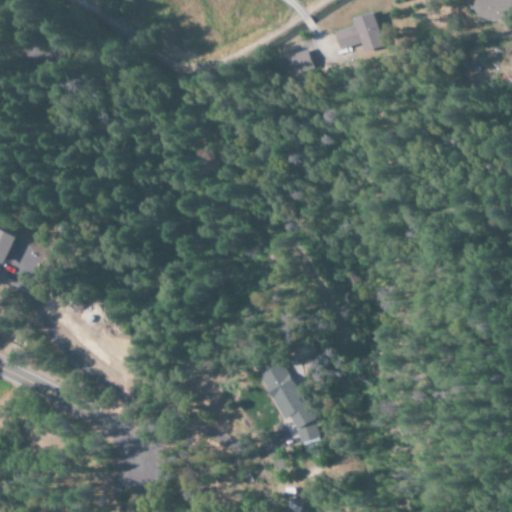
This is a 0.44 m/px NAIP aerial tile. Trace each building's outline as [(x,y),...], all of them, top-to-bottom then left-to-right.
[(511,0),(475,0),(476,22),(502,21),(502,14),(511,13),(511,0)] [(333,33),(336,43),(345,40),(347,49),(360,45),(362,54),(383,48),(373,13),(352,19),(354,27),(333,33)] [(313,70),(307,49),(284,56),(290,77),(313,70)] [(0,229),(0,264),(1,265),(14,235),(0,229)] [(281,421),(289,417),(304,448),(322,440),(283,361),(258,373),(281,421)]
